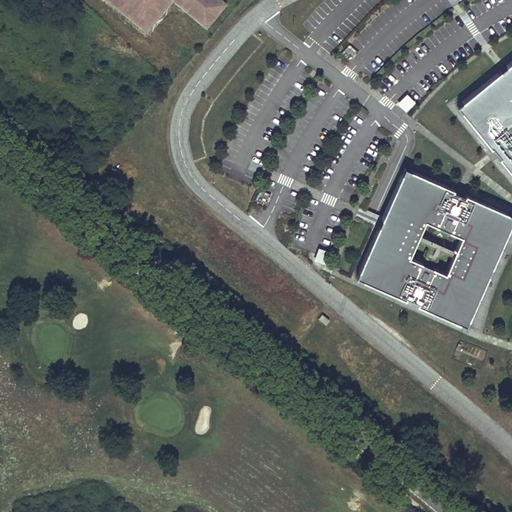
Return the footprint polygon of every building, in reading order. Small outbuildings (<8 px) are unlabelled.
[(225,4),(220,0),(106,0),(145,32),(172,0),(205,28),(225,4)] [(511,173),(511,61),(503,68),(457,105),(511,173)] [(416,102),(408,93),(397,104),(406,112),(416,102)] [(466,325),(511,220),(511,215),(405,168),(381,223),(357,277),(466,325)] [(331,250),(319,246),(314,259),(326,263),(331,250)] [(322,314),(318,319),(326,324),(329,319),(322,314)]
